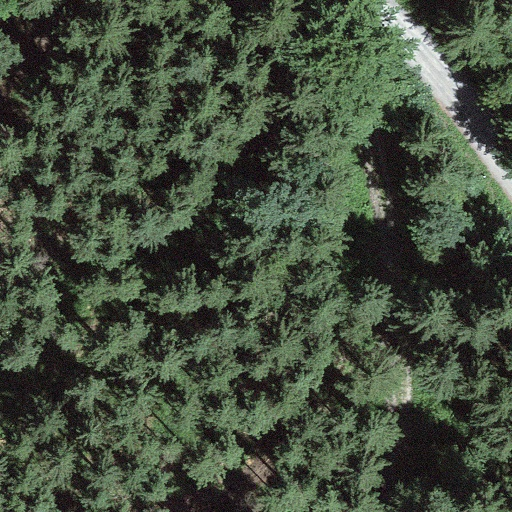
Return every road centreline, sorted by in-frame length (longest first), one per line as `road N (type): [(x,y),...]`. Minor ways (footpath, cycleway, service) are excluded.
road 1 (track): [(336,0),(393,258),(387,511)]
road 2 (unclassified): [(367,0),(412,42),(511,182)]
